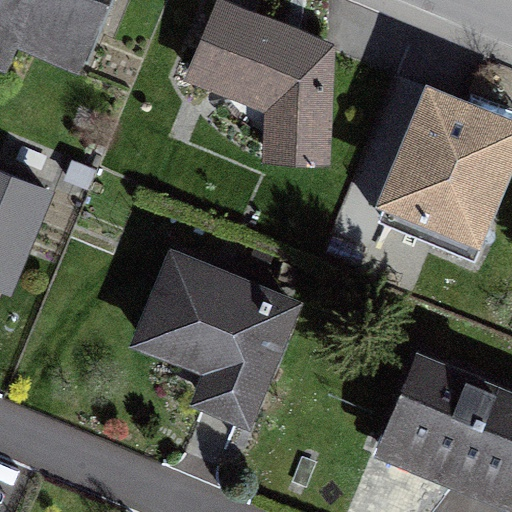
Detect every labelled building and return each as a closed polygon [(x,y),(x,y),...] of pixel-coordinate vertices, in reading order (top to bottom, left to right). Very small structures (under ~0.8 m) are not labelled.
[(110,0),(0,0),(0,62),(13,67),(23,43),(83,68),(110,0)] [(332,40),(218,0),(185,77),(262,102),(268,156),(329,164),(332,40)] [(511,138),(511,112),(427,78),(376,205),(470,242),(511,138)] [(65,193),(0,167),(0,282),(26,293),(65,193)] [(289,293),(172,247),(135,337),(198,362),(189,385),(243,407),(289,293)] [(511,392),(414,351),(376,441),(511,498),(511,392)]
